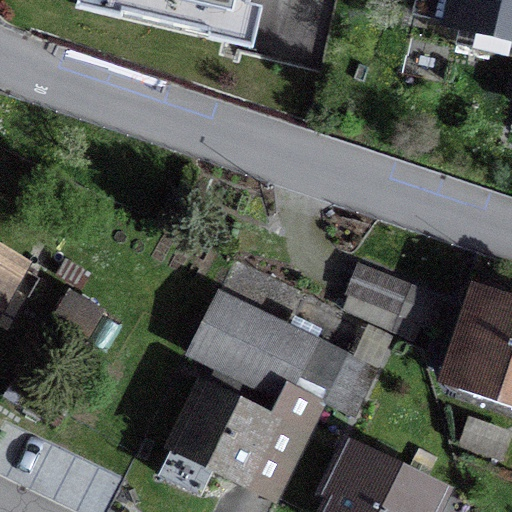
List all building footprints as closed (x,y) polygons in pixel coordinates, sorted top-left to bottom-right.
[(91,0),(90,8),(237,42),(246,0),(91,0)] [(511,0),(416,0),(413,16),(511,39),(511,0)] [(0,282),(10,265),(0,259),(0,282)] [(333,260),(322,287),(397,317),(408,290),(333,260)] [(311,346),(212,298),(184,354),(216,370),(205,390),(203,389),(158,479),(196,497),(209,470),(237,484),(278,401),(283,403),(291,388),(320,402),(342,358),(312,344),(311,346)] [(71,362),(97,316),(71,301),(44,346),(71,362)] [(511,313),(485,305),(460,382),(511,398),(511,313)] [(369,372),(342,358),(320,402),(348,416),(369,372)] [(343,492),(333,511),(423,511),(430,499),(346,458),(332,487),(343,492)]
